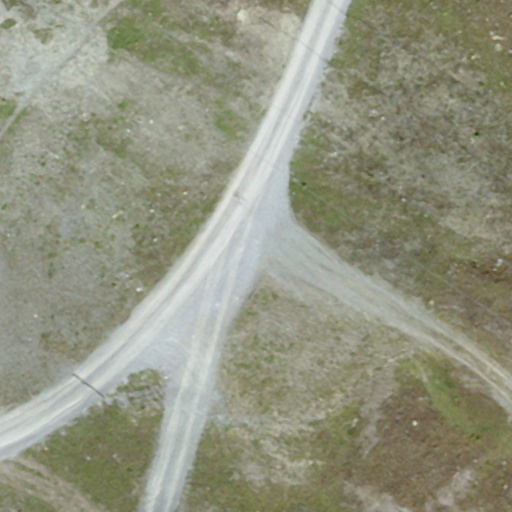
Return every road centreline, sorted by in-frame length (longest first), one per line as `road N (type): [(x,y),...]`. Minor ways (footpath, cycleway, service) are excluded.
road 1 (track): [(0,439),(114,362),(180,299),(238,224),(331,0)]
road 2 (track): [(157,511),(238,224)]
